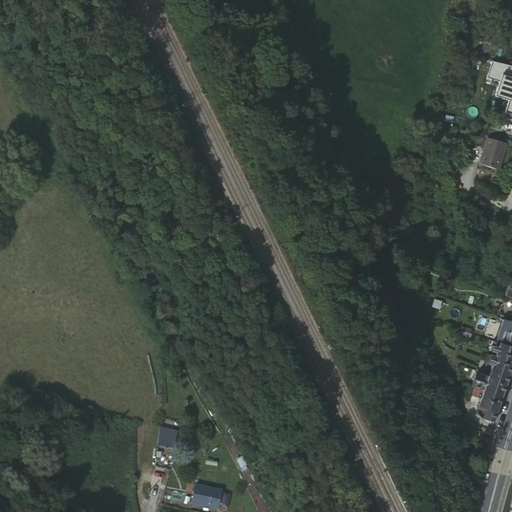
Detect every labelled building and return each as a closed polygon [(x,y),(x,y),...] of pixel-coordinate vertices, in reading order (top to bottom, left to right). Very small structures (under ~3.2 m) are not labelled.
[(511,66),(490,61),(485,78),(498,82),(493,96),(507,101),(503,113),(511,115),(511,66)] [(487,138),(479,164),(498,170),(506,143),(487,138)] [(468,334),(467,337),(466,340),(473,343),(476,336),(468,334)] [(497,350),(498,344),(490,341),(487,350),(491,352),(492,348),(497,350)] [(511,357),(511,348),(498,344),(497,350),(496,353),(511,357)] [(511,367),(511,365),(511,357),(496,353),(495,355),(494,358),(493,361),(511,367)] [(506,381),(511,367),(493,361),(491,367),(488,376),(506,381)] [(483,392),(501,398),(505,384),(487,379),(475,374),(470,388),(477,390),(483,392)] [(487,379),(505,384),(506,381),(488,376),(487,379)] [(480,400),(483,392),(477,390),(474,398),(480,400)] [(484,402),(498,406),(501,398),(483,392),(480,400),(478,406),(477,410),(481,412),(484,402)] [(472,404),(478,406),(480,400),(474,398),(472,404)] [(483,420),(493,423),(498,406),(484,402),(481,412),(485,413),(483,420)] [(169,425),(156,423),(154,442),(167,444),(169,425)] [(460,437),(480,441),(477,432),(462,429),(460,437)] [(480,441),(485,442),(487,434),(477,432),(480,441)] [(214,507),(218,490),(193,485),(189,502),(214,507)]
